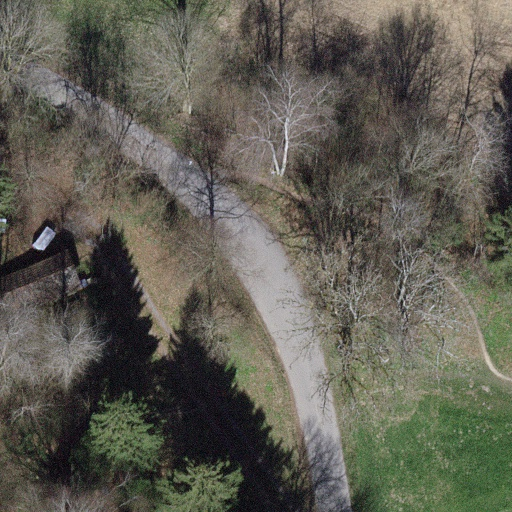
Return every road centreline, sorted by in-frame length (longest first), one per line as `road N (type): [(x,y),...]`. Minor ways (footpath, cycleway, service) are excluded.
road 1 (unclassified): [(335,511),(318,398),(269,253),(187,173),(0,63)]
road 2 (track): [(269,253),(302,216),(351,211),(500,374),(511,377)]
